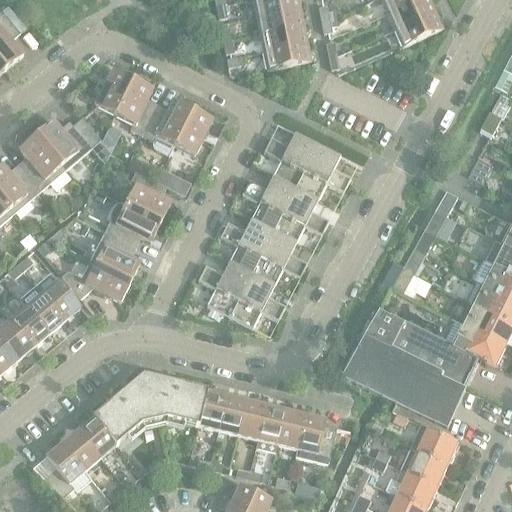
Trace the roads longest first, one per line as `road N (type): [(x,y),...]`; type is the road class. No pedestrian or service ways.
road 1 (residential): [(496,0),(301,352),(280,367),(253,367),(142,336)]
road 2 (residential): [(0,115),(86,40),(111,42),(242,107)]
road 3 (residential): [(142,336),(249,130),(242,107)]
road 4 (residential): [(142,336),(96,347),(0,427)]
